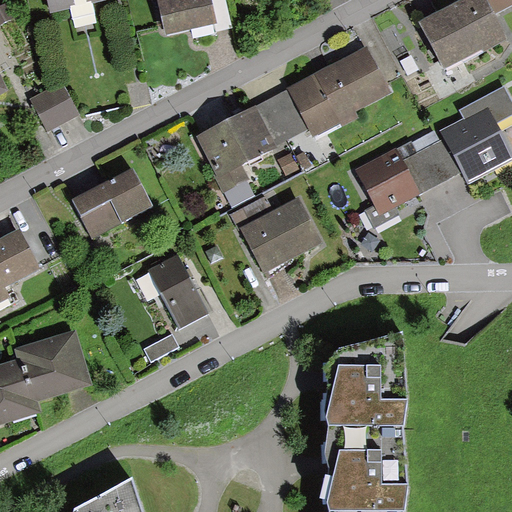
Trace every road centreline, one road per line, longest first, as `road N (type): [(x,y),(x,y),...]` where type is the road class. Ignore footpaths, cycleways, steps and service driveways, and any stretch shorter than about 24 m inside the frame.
road 1 (residential): [(511,277),(367,278),(0,468)]
road 2 (residential): [(380,0),(0,197)]
